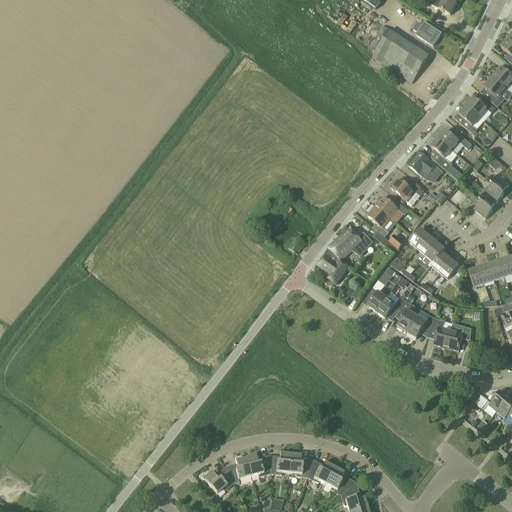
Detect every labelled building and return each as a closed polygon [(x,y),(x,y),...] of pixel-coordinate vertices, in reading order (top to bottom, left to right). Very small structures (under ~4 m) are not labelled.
[(358,0),(363,3),(370,7),(376,11),(382,0),(358,0)] [(434,0),(432,6),(438,10),(451,16),(457,3),(451,0),(434,0)] [(418,25),(414,32),(418,34),(416,37),(433,48),(442,35),(424,24),(422,27),(418,25)] [(375,54),(372,59),(412,85),(429,58),(388,32),(382,28),(369,50),(375,54)] [(511,43),(508,41),(501,49),(511,58),(508,63),(511,66),(511,43)] [(511,78),(500,68),(492,78),(507,92),(511,85),(511,78)] [(507,92),(492,78),(483,88),(491,95),(486,100),(497,109),(505,101),(502,98),(507,92)] [(479,105),(473,100),(466,108),(480,120),(487,111),(491,115),(495,111),(483,100),(479,105)] [(480,120),(466,108),(459,117),(465,122),(461,126),(473,137),(477,132),(477,131),(484,123),(480,120)] [(486,137),(491,143),(498,137),(493,131),(486,137)] [(446,132),(438,141),(452,152),(457,156),(464,148),(468,152),(472,147),(460,137),(456,141),(446,132)] [(457,156),(452,152),(438,141),(431,149),(442,158),(436,165),(447,174),(453,167),(450,165),(457,157),(457,156)] [(435,185),(443,174),(419,155),(409,168),(425,181),(427,179),(435,185)] [(494,160),(489,166),(496,171),(493,174),(497,177),(498,177),(499,178),(505,170),(494,160)] [(472,168),(478,172),(483,165),(477,161),(472,168)] [(491,185),(492,186),(502,194),(503,194),(509,186),(499,178),(498,177),(497,177),(491,185)] [(399,180),(391,190),(412,208),(424,194),(420,191),(421,190),(412,182),(407,188),(399,180)] [(487,188),(484,192),(497,204),(504,195),(503,194),(502,194),(492,186),(489,190),(487,188)] [(479,202),(480,203),(481,203),(491,212),(491,211),(497,204),(484,192),(481,196),(482,198),(479,202)] [(432,194),(429,198),(434,202),(440,207),(447,199),(441,194),(437,199),(432,194)] [(384,199),(376,208),(391,222),(399,212),(405,217),(409,213),(396,202),(392,206),(384,199)] [(480,203),(474,211),(486,221),(493,212),(491,211),(491,212),(481,203),(480,203)] [(284,205),(268,225),(275,231),(276,232),(292,212),(291,211),(284,205)] [(396,226),(391,222),(376,208),(367,218),(376,225),(383,231),(384,230),(388,234),(396,226)] [(416,218),(411,224),(416,229),(421,223),(416,218)] [(348,231),(327,249),(330,252),(317,271),(336,286),(349,268),(341,263),(352,253),(361,258),(373,244),(364,235),(358,240),(348,231)] [(420,231),(409,244),(417,251),(428,238),(420,231)] [(382,237),(377,234),(373,239),(378,242),(382,237)] [(396,237),(389,244),(390,244),(398,251),(398,252),(404,244),(396,237)] [(428,238),(417,251),(426,258),(437,245),(428,238)] [(287,250),(296,256),(303,245),(295,239),(287,250)] [(395,256),(398,251),(390,244),(386,249),(395,256)] [(426,258),(434,265),(443,255),(445,252),(437,245),(426,258)] [(434,265),(431,268),(440,275),(451,262),(443,255),(434,265)] [(511,265),(510,259),(500,263),(505,279),(511,277),(511,265)] [(451,262),(440,275),(448,282),(455,287),(466,274),(459,269),(451,262)] [(500,263),(489,266),(495,283),(505,279),(500,263)] [(489,266),(479,270),(484,286),(495,283),(489,266)] [(379,282),(379,283),(386,288),(396,275),(388,269),(379,282)] [(468,273),(474,290),(484,286),(479,270),(468,273)] [(368,308),(377,315),(387,300),(378,294),(368,308)] [(391,294),(387,300),(377,315),(386,321),(394,309),(400,313),(406,303),(401,299),(400,301),(391,294)] [(357,304),(360,299),(356,296),(352,300),(357,304)] [(408,300),(406,302),(411,305),(415,300),(410,297),(408,300)] [(406,303),(400,313),(405,316),(397,329),(407,335),(417,318),(411,315),(415,308),(411,306),(406,303)] [(417,318),(407,335),(417,341),(424,328),(431,332),(435,320),(430,318),(426,324),(417,318)] [(435,320),(431,332),(437,333),(434,347),(441,348),(440,350),(446,351),(451,332),(443,330),(445,324),(440,322),(435,320)] [(451,332),(446,351),(451,353),(452,351),(459,353),(462,341),(470,343),(471,331),(465,329),(463,336),(451,332)] [(489,401),(483,409),(486,411),(489,407),(497,414),(508,400),(500,393),(492,404),(489,401)] [(511,403),(508,400),(497,414),(505,420),(507,418),(511,411),(511,403)] [(279,461),(269,461),(270,476),(281,478),(282,475),(289,475),(291,456),(286,456),(287,453),(280,453),(279,461)] [(291,456),(289,475),(296,476),(296,479),(307,480),(312,465),(301,464),(302,455),(295,454),(295,457),(291,456)] [(250,459),(246,460),(251,478),(258,477),(259,479),(270,476),(269,461),(258,463),(256,455),(250,456),(250,459)] [(237,469),(226,472),(234,486),(240,484),(239,482),(251,478),(246,460),(242,461),(241,459),(235,460),(237,469)] [(312,465),(307,480),(318,485),(319,483),(325,486),(334,469),(330,467),(332,465),(326,462),(322,470),(312,465)] [(334,469),(325,486),(332,489),(330,492),(341,497),(354,487),(341,480),(345,472),(339,469),(338,471),(334,469)] [(217,480),(215,477),(213,475),(211,476),(208,475),(203,480),(207,484),(217,496),(223,491),(224,494),(234,486),(226,472),(217,480)] [(354,487),(341,497),(344,509),(347,508),(348,511),(357,511),(367,509),(366,505),(368,504),(367,498),(358,501),(354,487)] [(283,501),(274,500),(273,509),(282,510),(283,501)] [(0,503),(0,511),(10,511),(11,510),(4,505),(0,503)]
